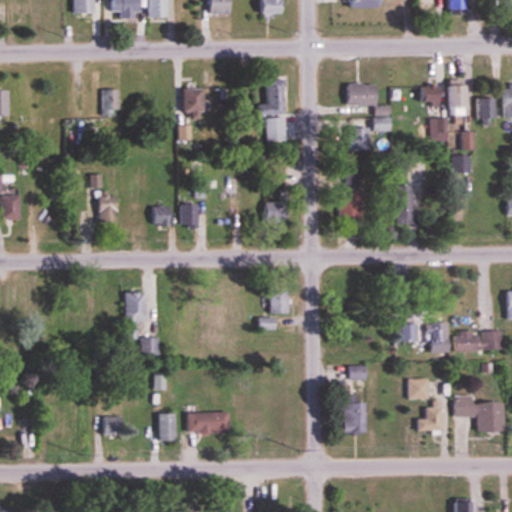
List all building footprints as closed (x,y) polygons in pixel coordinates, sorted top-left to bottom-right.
[(55,0),(36,0),(38,14),(56,12),(55,0)] [(68,0),(68,14),(90,14),(90,0),(68,0)] [(131,0),(104,0),(104,12),(114,12),(114,18),(132,18),(131,0)] [(162,0),(142,0),(142,16),(163,16),(162,0)] [(202,0),(202,14),(223,14),(222,0),(202,0)] [(278,80),(260,80),(260,104),(252,104),(252,114),(278,114),(278,80)] [(371,106),(371,84),(341,84),(341,106),(371,106)] [(433,85),(414,85),(414,106),(433,106),(433,85)] [(511,85),(496,85),(496,118),(511,117),(511,85)] [(440,109),(457,109),(457,86),(440,86),(440,109)] [(196,89),(177,89),(177,117),(196,117),(196,89)] [(117,114),(117,90),(98,90),(98,114),(117,114)] [(467,99),(467,119),(490,119),(490,99),(467,99)] [(262,118),(262,141),(282,141),(282,118),(262,118)] [(175,126),(175,141),(187,141),(187,126),(175,126)] [(343,150),(366,150),(366,128),(343,128),(343,150)] [(458,133),(458,149),(469,149),(469,133),(458,133)] [(447,173),(467,173),(467,156),(447,156),(447,173)] [(278,183),(278,162),(259,162),(259,183),(278,183)] [(406,186),(390,186),(390,224),(406,224),(406,186)] [(260,191),(260,222),(279,222),(279,191),(260,191)] [(356,223),(356,191),(334,191),(334,223),(356,223)] [(0,195),(0,220),(14,220),(14,196),(0,195)] [(111,223),(112,195),(92,195),(92,223),(111,223)] [(501,216),(511,215),(511,200),(501,200),(501,216)] [(136,202),(116,202),(116,223),(136,223),(136,202)] [(35,220),(58,220),(58,203),(35,203),(35,220)] [(198,205),(170,205),(170,227),(198,227),(198,205)] [(146,226),(166,226),(166,206),(146,206),(146,226)] [(363,289),(350,289),(350,329),(363,329),(363,289)] [(511,290),(501,291),(501,319),(511,319),(511,290)] [(207,332),(224,332),(224,291),(207,291),(207,332)] [(283,313),(283,291),(264,291),(264,313),(283,313)] [(139,292),(119,292),(119,338),(139,338),(139,292)] [(252,329),(270,329),(270,318),(252,318),(252,329)] [(394,341),(413,341),(413,322),(394,322),(394,341)] [(445,352),(444,322),(421,322),(422,353),(445,352)] [(496,350),(496,330),(449,330),(449,350),(496,350)] [(375,356),(375,346),(350,346),(350,356),(375,356)] [(342,380),(363,380),(363,364),(342,364),(342,380)] [(402,399),(422,399),(422,378),(402,378),(402,399)] [(336,396),(336,432),(358,432),(358,396),(336,396)] [(467,396),(448,396),(448,417),(470,417),(470,431),(499,431),(498,402),(467,402),(467,396)] [(410,418),(410,430),(435,430),(435,407),(418,407),(418,418),(410,418)] [(42,409),(42,445),(60,445),(60,409),(42,409)] [(224,431),(224,411),(181,411),(181,431),(224,431)] [(266,411),(240,411),(240,431),(266,431),(266,411)] [(171,440),(171,412),(152,412),(152,440),(171,440)] [(113,416),(96,416),(96,435),(113,435),(113,416)] [(450,511),(464,511),(465,497),(451,497),(450,511)]
